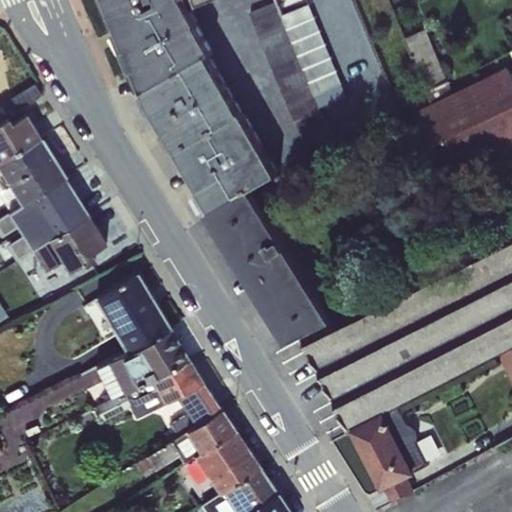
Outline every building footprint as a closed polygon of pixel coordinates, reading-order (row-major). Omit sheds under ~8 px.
[(107,0),(118,25),(178,0),(107,0)] [(137,69),(146,90),(209,54),(214,52),(197,24),(198,21),(186,0),(178,0),(118,25),(128,49),(126,50),(135,71),(137,69)] [(250,12),(255,25),(282,14),(277,1),(250,12)] [(255,25),(261,39),(288,28),(282,14),(255,25)] [(261,39),(267,53),(294,41),(288,28),(261,39)] [(426,28),(405,36),(432,102),(454,92),(426,28)] [(267,53),(273,66),(299,55),(294,41),(267,53)] [(155,112),(179,152),(243,113),(209,54),(146,90),(155,112)] [(273,66),(278,80),(305,69),(299,55),(273,66)] [(432,102),(417,109),(449,177),(511,147),(511,74),(508,66),(454,92),(432,102)] [(278,80),(284,93),(311,82),(305,69),(278,80)] [(284,93),(290,107),(316,96),(311,82),(284,93)] [(405,91),(398,94),(401,104),(409,100),(405,91)] [(290,107),(295,120),(321,109),(316,96),(290,107)] [(295,120),(301,134),(327,123),(321,109),(295,120)] [(0,162),(42,137),(26,112),(12,121),(9,115),(0,120),(0,162)] [(245,112),(243,113),(179,152),(213,210),(252,189),(279,172),(245,112)] [(327,123),(301,134),(307,147),(333,136),(327,123)] [(0,166),(23,202),(66,175),(42,137),(0,162),(0,166)] [(511,147),(449,177),(449,186),(511,154),(511,147)] [(23,202),(0,166),(0,181),(5,186),(0,189),(0,193),(10,210),(23,202)] [(49,238),(89,213),(66,175),(23,202),(10,210),(0,216),(0,228),(4,234),(19,223),(24,232),(7,244),(16,258),(31,248),(46,240),(49,238)] [(252,189),(213,210),(212,211),(290,342),(303,336),(335,320),(252,189)] [(108,243),(89,213),(49,238),(69,271),(97,259),(93,252),(108,243)] [(511,233),(335,320),(303,336),(350,429),(352,429),(386,412),(399,406),(500,354),(511,347),(511,233)] [(129,350),(171,326),(138,271),(96,296),(129,350)] [(153,377),(190,358),(171,326),(129,350),(97,366),(111,397),(153,377)] [(511,347),(500,354),(511,377),(511,347)] [(196,422),(222,407),(203,380),(190,358),(153,377),(165,401),(166,400),(178,395),(189,412),(196,422)] [(165,401),(153,377),(111,397),(96,405),(103,420),(131,406),(136,417),(167,402),(166,400),(165,401)] [(399,406),(386,412),(416,471),(430,464),(418,441),(418,439),(419,437),(419,434),(419,432),(418,430),(417,427),(416,426),(414,424),(412,423),(410,423),(408,423),(399,406)] [(200,451),(236,428),(222,407),(196,422),(186,429),(200,451)] [(196,422),(189,412),(170,422),(178,435),(186,429),(196,422)] [(352,429),(383,490),(386,489),(409,477),(417,473),(416,471),(386,412),(352,429)] [(194,454),(209,476),(250,449),(236,428),(200,451),(194,454)] [(200,451),(186,429),(178,435),(136,462),(142,473),(153,465),(155,469),(179,454),(184,461),(188,458),(194,454),(200,451)] [(511,440),(497,448),(504,462),(511,457),(511,440)] [(221,492),(224,490),(238,511),(243,511),(277,490),(250,449),(209,476),(220,491),(221,492)] [(188,458),(213,496),(220,491),(209,476),(194,454),(188,458)] [(409,477),(386,489),(393,501),(416,490),(409,477)] [(238,511),(224,490),(221,492),(220,491),(213,496),(204,502),(210,511),(238,511)] [(243,511),(292,511),(277,490),(243,511)]
